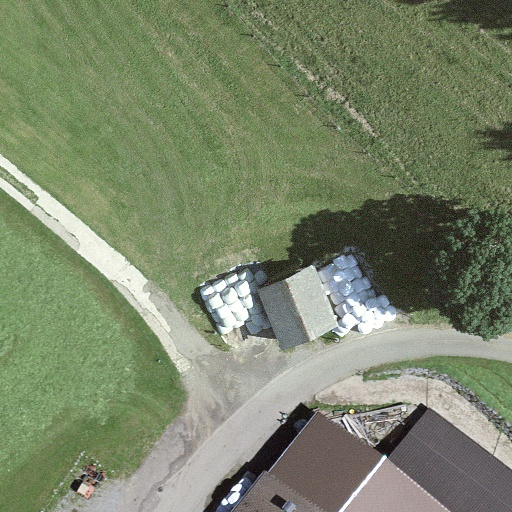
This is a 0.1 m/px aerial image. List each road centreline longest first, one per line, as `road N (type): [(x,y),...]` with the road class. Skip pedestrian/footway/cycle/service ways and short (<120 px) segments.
road 1 (unclassified): [(178,511),(246,429),(325,369),(426,341),(511,349)]
road 2 (track): [(246,429),(180,339),(94,246),(0,172)]
